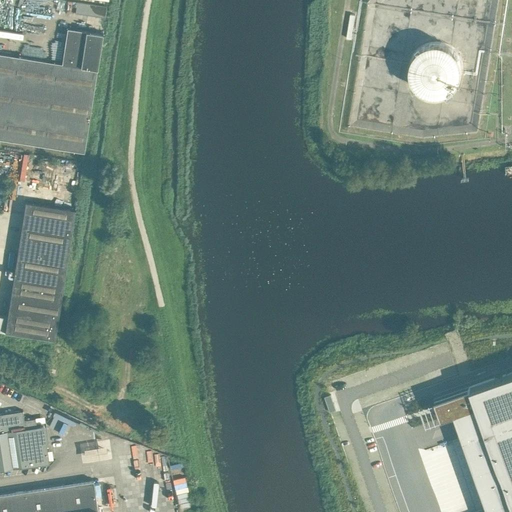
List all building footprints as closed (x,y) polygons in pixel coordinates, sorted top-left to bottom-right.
[(105,17),(107,6),(77,1),(75,13),(105,17)] [(0,137),(84,151),(98,68),(103,32),(67,27),(62,62),(0,52),(0,137)] [(459,85),(462,76),(463,67),(460,58),(454,51),(446,46),(437,44),(428,45),(419,50),(414,56),(410,63),(409,72),(411,80),(415,87),(421,93),(429,97),(437,98),(445,96),(453,92),(459,85)] [(55,340),(76,209),(26,201),(7,317),(5,332),(55,340)] [(511,511),(511,371),(435,398),(438,406),(442,417),(455,412),(465,441),(468,450),(471,458),(474,467),(477,476),(480,484),(483,494),(486,502),(489,511),(511,511)] [(336,412),(331,397),(324,399),(330,414),(336,412)] [(0,468),(49,461),(44,425),(37,426),(36,417),(24,419),(23,410),(0,413),(0,468)] [(98,511),(94,479),(0,493),(0,511),(98,511)]
